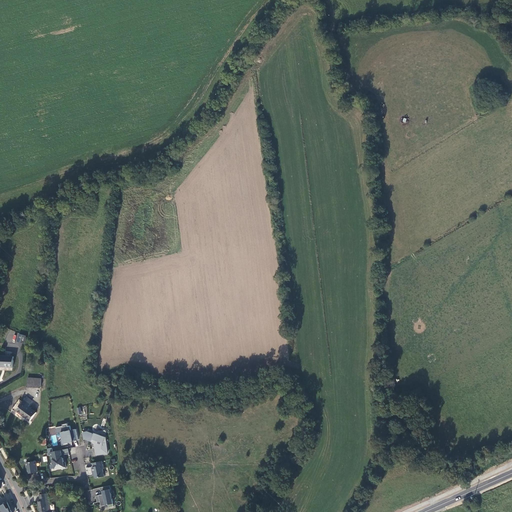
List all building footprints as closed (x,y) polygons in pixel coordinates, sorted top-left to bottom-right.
[(14,358),(0,357),(0,369),(14,369),(14,358)] [(27,388),(41,388),(41,379),(27,379),(27,388)] [(27,397),(17,411),(31,421),(37,412),(29,406),(32,401),(27,397)] [(67,424),(62,425),(63,426),(55,428),(56,434),(61,433),(62,440),(61,440),(62,446),(68,444),(68,441),(71,441),(71,442),(78,441),(75,430),(71,431),(70,426),(68,427),(67,424)] [(87,432),(83,433),(84,439),(91,442),(92,441),(96,446),(96,449),(95,449),(96,455),(107,453),(105,437),(94,433),(94,434),(87,432)] [(67,449),(49,454),(52,464),(53,464),(54,470),(60,469),(61,470),(65,469),(64,463),(63,463),(61,456),(62,456),(68,455),(67,449)] [(102,461),(93,463),(94,467),(91,468),(92,472),(93,472),(95,479),(104,477),(102,470),(103,469),(102,461)] [(25,464),(26,475),(36,473),(35,462),(25,464)] [(110,486),(100,488),(101,495),(96,496),(97,502),(97,503),(101,502),(102,506),(108,505),(108,507),(113,506),(110,493),(111,493),(110,486)] [(47,494),(39,496),(40,502),(38,503),(38,511),(39,511),(40,511),(55,511),(54,511),(53,510),(50,511),(48,511),(47,511),(46,510),(47,510),(46,505),(49,505),(47,494)] [(11,511),(7,503),(0,506),(0,511),(11,511)]
